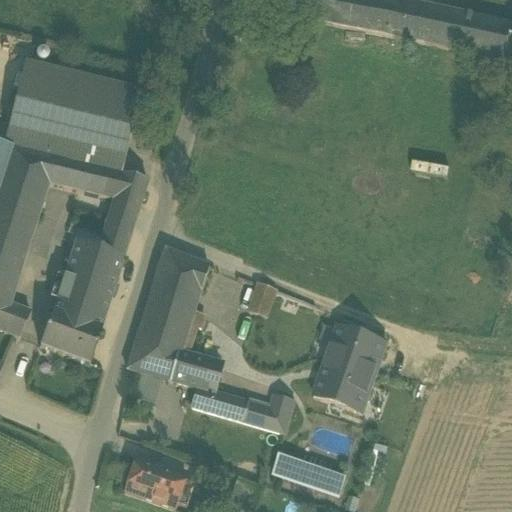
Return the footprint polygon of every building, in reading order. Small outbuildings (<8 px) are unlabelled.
[(434,50),(507,65),(508,62),(511,29),(511,28),(402,4),(394,7),(359,0),(321,0),(317,25),(332,28),(434,50)] [(23,68),(3,150),(11,152),(11,151),(120,179),(141,97),(23,68)] [(0,184),(11,152),(3,150),(0,149),(0,184)] [(113,205),(98,254),(122,264),(147,185),(120,179),(11,151),(11,152),(0,184),(0,334),(18,342),(29,315),(9,307),(48,188),(113,205)] [(100,335),(122,264),(98,254),(76,246),(53,317),(100,335)] [(164,253),(155,281),(199,297),(199,296),(200,296),(208,270),(164,253)] [(155,281),(151,295),(194,312),(199,297),(155,281)] [(193,317),(194,312),(151,295),(126,373),(138,377),(161,383),(197,393),(191,411),(272,434),(277,421),(288,425),(294,407),(274,400),(270,413),(213,397),(221,374),(220,373),(220,368),(190,359),(181,357),(181,356),(180,356),(189,329),(198,332),(200,333),(204,321),(193,317)] [(40,351),(89,369),(101,335),(100,335),(53,317),(53,316),(40,351)] [(190,359),(198,332),(189,329),(180,356),(181,356),(181,357),(190,359)] [(326,366),(375,383),(387,349),(338,332),(326,366)] [(375,383),(326,366),(313,401),(362,419),(375,383)] [(161,383),(138,377),(131,402),(154,408),(161,383)] [(283,437),(288,425),(277,421),(272,434),(283,437)] [(274,478),(339,500),(344,483),(280,460),(274,478)] [(123,496),(168,511),(175,511),(186,481),(135,463),(123,496)] [(228,508),(240,511),(255,511),(262,494),(235,485),(228,508)]
